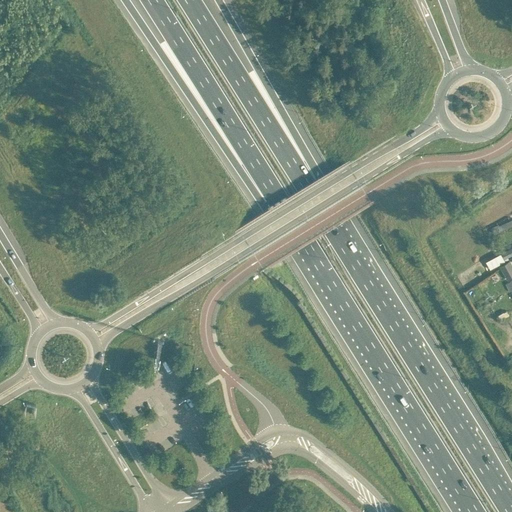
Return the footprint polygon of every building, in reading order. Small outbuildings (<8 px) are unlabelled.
[(499,223),(491,227),(494,234),(511,225),(511,219),(500,225),(499,223)] [(511,247),(501,253),(504,259),(511,254),(511,247)] [(490,269),(501,263),(496,255),(486,260),(490,269)] [(500,266),(507,278),(511,275),(511,263),(510,260),(500,266)] [(163,333),(154,338),(158,347),(167,343),(163,333)]
